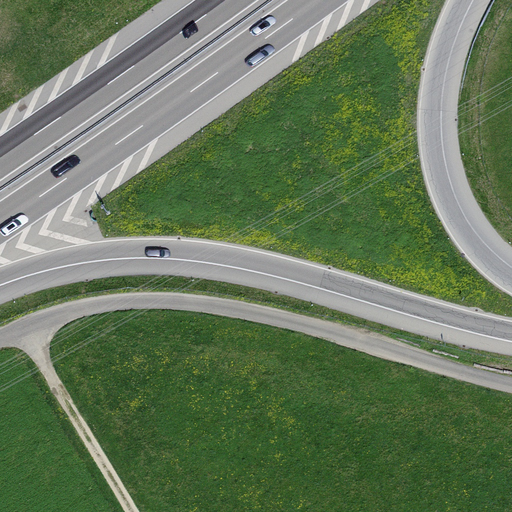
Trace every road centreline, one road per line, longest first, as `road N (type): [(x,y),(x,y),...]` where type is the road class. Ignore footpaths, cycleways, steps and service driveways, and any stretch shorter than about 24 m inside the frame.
road 1 (motorway): [(0,276),(89,253),(196,251),(511,331)]
road 2 (unclassified): [(22,327),(123,302),(206,304),(511,384)]
road 3 (motorway): [(0,223),(317,0)]
road 4 (motorway): [(511,280),(454,218),(431,139),(440,50),(461,0)]
road 5 (motorway): [(225,0),(0,158)]
road 6 (track): [(130,511),(22,327)]
